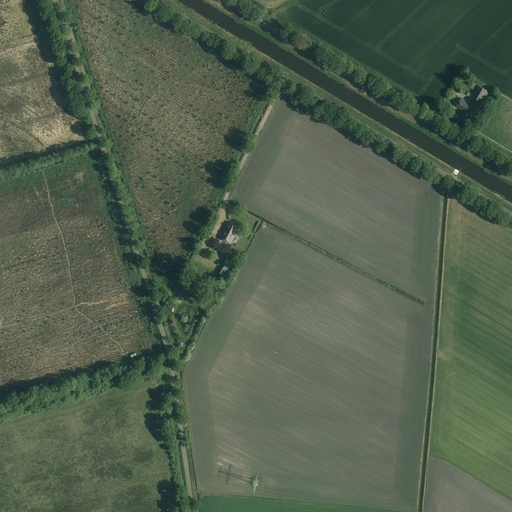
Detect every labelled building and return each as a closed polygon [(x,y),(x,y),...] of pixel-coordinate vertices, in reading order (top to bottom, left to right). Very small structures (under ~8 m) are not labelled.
[(489,92),(474,83),(467,95),(482,104),(489,92)] [(466,101),(461,98),(456,106),(462,110),(461,111),(467,115),(473,105),(466,101)] [(238,227),(229,222),(226,228),(225,227),(219,238),(230,244),(236,233),(235,233),(238,227)] [(216,226),(211,223),(206,234),(211,237),(216,226)] [(232,263),(225,259),(219,272),(226,276),(232,263)]
